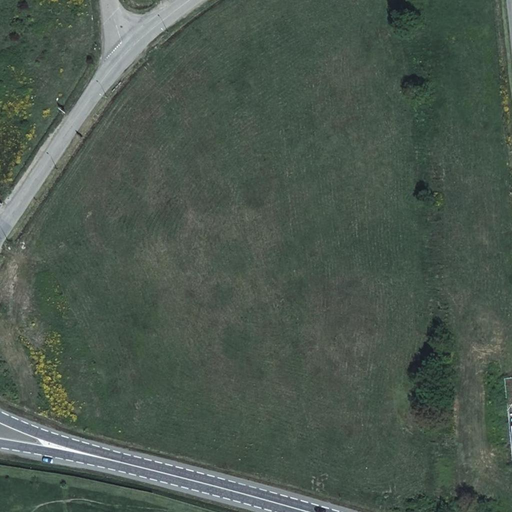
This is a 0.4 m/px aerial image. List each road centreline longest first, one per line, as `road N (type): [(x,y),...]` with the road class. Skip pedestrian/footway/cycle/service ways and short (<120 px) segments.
road 1 (primary): [(72,452),(299,511)]
road 2 (unclassified): [(2,231),(124,56)]
